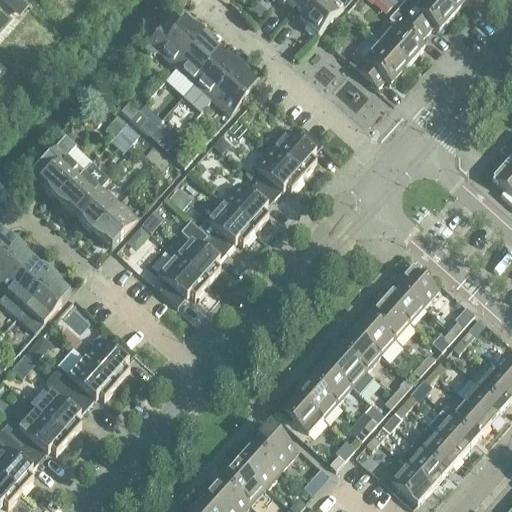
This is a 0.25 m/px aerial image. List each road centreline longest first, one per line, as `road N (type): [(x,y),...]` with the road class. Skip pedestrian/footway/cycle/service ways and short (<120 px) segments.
road 1 (residential): [(385,167),(205,8)]
road 2 (residential): [(207,375),(367,196)]
road 3 (residential): [(367,196),(511,323)]
road 4 (residential): [(83,511),(207,375)]
road 5 (residential): [(207,375),(92,277)]
road 6 (residential): [(412,147),(511,36)]
road 7 (residential): [(511,234),(412,147)]
